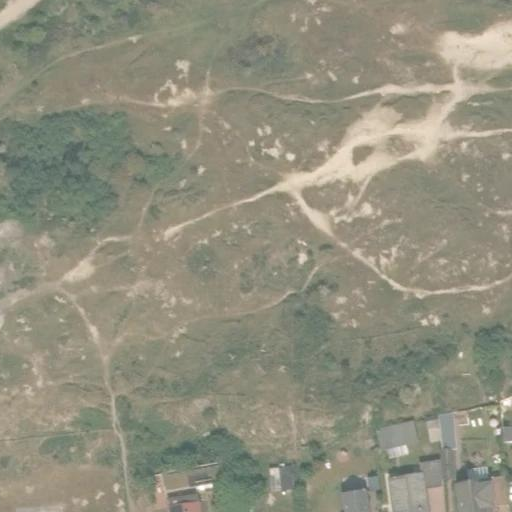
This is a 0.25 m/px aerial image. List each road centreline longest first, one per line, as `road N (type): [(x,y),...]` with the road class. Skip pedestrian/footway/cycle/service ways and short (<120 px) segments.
road 1 (unknown): [(0,143),(95,109),(169,117),(230,98),(270,95),(301,107),(453,87),(511,91)]
road 2 (unknown): [(290,186),(194,247),(86,378),(0,412)]
road 3 (unknown): [(0,107),(95,48),(243,0)]
road 4 (unknown): [(511,279),(418,294),(327,234),(290,186)]
road 5 (unknown): [(511,135),(426,132),(396,161),(290,186)]
road 6 (unknown): [(290,186),(225,154),(198,107),(171,82),(194,21)]
road 7 (unknown): [(335,0),(478,42),(511,41)]
